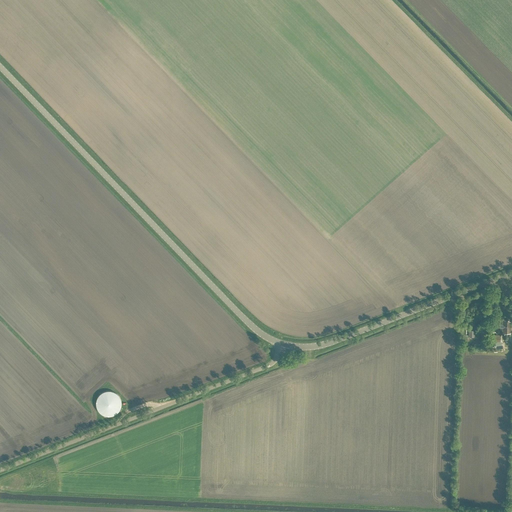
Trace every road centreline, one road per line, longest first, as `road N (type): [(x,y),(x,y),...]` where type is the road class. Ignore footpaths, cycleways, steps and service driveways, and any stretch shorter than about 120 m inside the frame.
road 1 (secondary): [(282,344),(255,329),(0,67)]
road 2 (unclassified): [(0,468),(263,366),(282,344)]
road 3 (secondary): [(282,344),(327,343),(511,273)]
